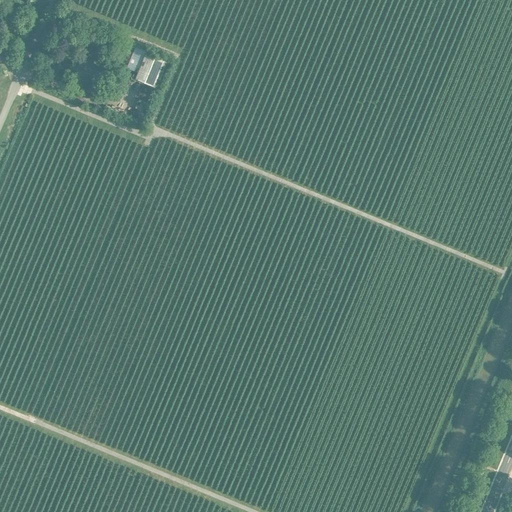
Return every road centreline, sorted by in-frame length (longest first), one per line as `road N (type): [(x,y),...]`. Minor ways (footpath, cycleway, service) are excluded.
road 1 (unclassified): [(0,123),(49,0)]
road 2 (unknown): [(20,73),(98,104),(130,85)]
